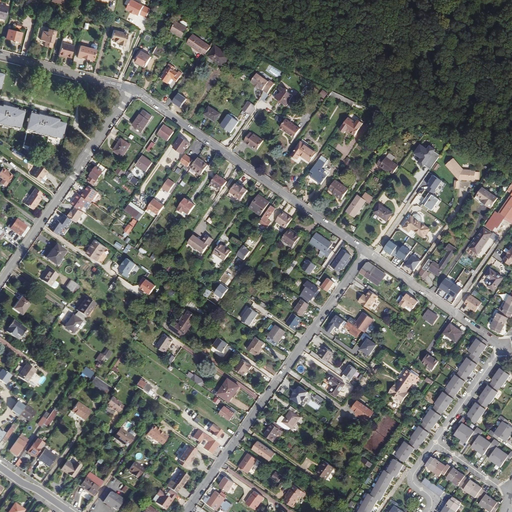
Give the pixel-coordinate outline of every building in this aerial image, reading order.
[(151,9),(133,0),(132,0),(128,9),(131,11),(131,12),(136,14),(140,16),(140,14),(147,17),(151,9)] [(177,34),(183,38),(188,29),(187,27),(188,25),(187,23),(184,21),(181,21),(180,24),(177,22),(171,31),(177,34)] [(6,38),(20,42),(22,33),(8,29),(6,38)] [(41,40),(46,41),(44,46),(51,48),(56,31),(49,29),(48,32),(43,30),(41,40)] [(122,46),(126,33),(113,30),(111,39),(112,39),(112,40),(114,41),(114,42),(117,43),(118,42),(119,42),(119,45),(122,46)] [(187,43),(202,53),(206,55),(211,47),(193,34),(187,43)] [(58,55),(64,56),(64,55),(66,56),(71,57),(74,46),(62,43),(58,55)] [(93,60),(96,49),(96,46),(95,45),(92,44),(91,45),(90,48),(80,45),(77,57),(81,59),(82,57),(93,60)] [(160,57),(164,49),(158,46),(153,54),(160,57)] [(230,56),(216,46),(209,56),(223,66),(230,56)] [(146,68),(152,57),(142,51),(136,62),(146,68)] [(121,72),(126,73),(129,61),(124,59),(121,72)] [(164,73),(165,74),(170,67),(171,68),(174,70),(175,68),(170,64),(164,73)] [(174,80),(175,78),(179,73),(178,73),(174,70),(171,68),(170,67),(165,74),(162,79),(169,84),(169,83),(172,79),(174,80)] [(269,82),(257,74),(251,82),(255,85),(254,85),(259,88),(268,94),(275,84),(270,81),(269,82)] [(278,94),(275,98),(280,101),(281,101),(283,102),(284,104),(288,107),(291,102),(291,100),(294,96),(289,92),(289,90),(286,88),(284,89),(281,87),(279,90),(282,92),(280,95),(278,94)] [(325,98),(328,93),(322,90),(320,95),(325,98)] [(330,95),(353,106),(355,102),(332,91),(330,95)] [(255,106),(249,102),(243,110),(250,114),(255,106)] [(3,104),(0,103),(0,121),(4,123),(4,121),(9,123),(9,124),(13,125),(14,123),(21,124),(25,109),(18,107),(18,105),(13,104),(13,105),(8,104),(3,103),(3,104)] [(221,114),(209,107),(205,114),(216,121),(221,114)] [(39,112),(31,110),(27,126),(34,127),(33,129),(40,131),(40,129),(45,131),(45,132),(50,133),(50,132),(62,135),(63,130),(64,130),(66,120),(59,118),(60,116),(54,115),(54,113),(48,112),(48,113),(45,112),(44,114),(39,113),(39,112)] [(142,132),(153,117),(144,110),(133,126),(142,132)] [(237,124),(227,117),(221,126),(231,133),(237,124)] [(357,123),(349,117),(340,130),(345,133),(346,131),(347,130),(350,132),(355,135),(364,123),(359,120),(357,123)] [(281,128),(295,137),(301,129),(286,119),(281,128)] [(164,125),(158,134),(168,141),(174,132),(164,125)] [(258,150),(264,141),(254,134),(254,135),(251,133),(244,142),(251,146),(252,145),(254,147),(258,150)] [(182,154),(190,143),(181,137),(176,145),(177,146),(174,149),(182,154)] [(121,139),(116,147),(117,148),(115,152),(123,157),(131,145),(121,139)] [(300,155),(310,162),(316,153),(301,142),(292,155),(298,159),(300,155)] [(427,149),(420,144),(413,155),(420,160),(417,164),(424,168),(425,166),(430,169),(440,155),(436,152),(436,150),(430,146),(427,149)] [(395,157),(390,153),(387,157),(392,161),(395,157)] [(193,160),(185,155),(181,161),(188,167),(193,160)] [(143,156),(137,165),(146,172),(153,163),(143,156)] [(322,156),(311,171),(314,173),(312,177),(322,184),(327,176),(324,174),(326,171),(323,169),(329,161),(322,156)] [(385,168),(387,170),(393,174),(399,166),(392,161),(387,157),(386,157),(385,159),(382,157),(377,164),(384,169),(385,168)] [(191,168),(202,175),(202,174),(208,165),(198,158),(191,168)] [(463,168),(452,158),(445,165),(458,178),(460,177),(461,179),(471,179),(471,178),(475,178),(475,169),(471,169),(463,168)] [(351,163),(346,159),(343,164),(348,168),(351,163)] [(97,180),(105,169),(99,164),(94,171),(93,170),(92,170),(91,171),(91,173),(92,173),(90,176),(91,176),(87,181),(93,185),(97,180)] [(46,180),(47,179),(47,178),(46,177),(45,178),(44,176),(44,175),(45,176),(47,172),(38,165),(35,169),(36,169),(31,176),(43,184),(45,180),(46,180)] [(9,174),(6,172),(7,171),(3,168),(0,172),(0,177),(8,183),(13,176),(9,174)] [(127,178),(136,185),(139,181),(133,176),(134,175),(131,173),(127,178)] [(227,182),(217,175),(211,184),(221,191),(227,182)] [(169,192),(175,182),(168,178),(162,188),(169,192)] [(342,200),(348,190),(344,187),(344,186),(335,180),(329,190),(333,193),(337,195),(337,196),(342,200)] [(240,187),(236,184),(230,192),(234,194),(234,196),(237,197),(238,197),(242,200),(248,190),(243,187),(242,188),(240,187)] [(80,196),(87,200),(91,203),(98,193),(89,186),(86,190),(85,192),(83,192),(80,196)] [(480,201),(491,209),(498,198),(483,188),(475,199),(480,202),(480,201)] [(41,199),(39,197),(42,194),(35,189),(24,204),(32,210),(37,203),(38,203),(41,199)] [(361,207),(365,202),(369,204),(373,199),(365,193),(362,198),(358,195),(346,211),(355,217),(357,213),(356,213),(360,206),(361,207)] [(80,211),(87,200),(80,196),(78,194),(71,204),(75,207),(80,211)] [(262,214),(270,202),(259,194),(250,206),(262,214)] [(511,223),(511,222),(511,194),(498,214),(496,212),(486,226),(493,230),(496,227),(497,228),(504,218),(511,223)] [(185,198),(177,210),(183,213),(184,211),(189,215),(195,205),(192,203),(193,203),(189,200),(189,201),(185,198)] [(399,202),(404,206),(408,201),(402,198),(399,202)] [(159,214),(165,206),(154,199),(148,207),(159,214)] [(4,203),(1,207),(7,211),(10,207),(4,203)] [(380,204),(374,212),(387,222),(393,213),(380,204)] [(125,211),(139,220),(143,215),(128,205),(125,211)] [(262,214),(250,206),(249,208),(261,216),(262,214)] [(267,221),(276,209),(272,206),(263,218),(266,221),(267,221)] [(83,213),(80,211),(75,207),(72,213),(71,212),(67,217),(76,223),(83,213)] [(288,216),(282,212),(276,221),(286,229),(293,219),(288,216)] [(413,217),(411,216),(403,228),(409,232),(411,229),(424,237),(430,229),(421,223),(422,221),(422,218),(417,215),(414,215),(413,217)] [(8,227),(20,235),(27,226),(17,219),(13,225),(10,223),(8,227)] [(264,223),(261,221),(257,227),(258,228),(256,230),(259,231),(264,223)] [(267,225),(264,223),(259,231),(261,233),(267,225)] [(484,229),(470,248),(475,252),(479,247),(481,248),(491,234),(484,229)] [(293,247),(300,237),(289,230),(282,239),(293,247)] [(333,244),(317,233),(311,242),(322,250),(320,253),(324,257),(333,244)] [(203,241),(194,235),(188,243),(203,253),(209,245),(214,240),(207,235),(203,241)] [(239,244),(241,239),(233,236),(231,241),(239,244)] [(107,248),(96,240),(87,254),(97,261),(107,248)] [(232,251),(220,243),(214,253),(225,261),(232,251)] [(123,251),(126,253),(131,246),(128,244),(123,251)] [(56,265),(66,251),(56,245),(47,258),(56,265)] [(243,245),(237,254),(245,259),(251,250),(243,245)] [(412,250),(403,245),(396,256),(401,259),(402,258),(406,260),(412,250)] [(429,270),(438,276),(456,249),(449,245),(446,250),(449,251),(439,265),(434,262),(429,270)] [(511,245),(502,261),(511,267),(511,265),(511,245)] [(343,250),(338,257),(336,255),(329,265),(340,272),(351,256),(343,250)] [(496,257),(501,261),(506,254),(500,250),(496,257)] [(237,255),(234,260),(241,264),(244,259),(237,255)] [(421,260),(413,255),(406,265),(414,271),(421,260)] [(117,271),(128,277),(136,263),(125,257),(117,271)] [(310,274),(317,266),(308,259),(301,267),(310,274)] [(50,286),(58,275),(50,269),(42,280),(50,286)] [(366,276),(378,286),(384,278),(371,269),(366,276)] [(424,279),(429,273),(423,269),(419,275),(424,279)] [(486,276),(492,280),(488,286),(494,291),(503,278),(490,269),(486,276)] [(328,277),(321,286),(327,292),(335,283),(328,277)] [(139,288),(150,295),(156,285),(146,278),(139,288)] [(80,286),(71,280),(69,283),(78,289),(80,286)] [(302,300),(308,304),(311,300),(312,300),(319,289),(308,281),(305,285),(307,287),(300,298),(302,300)] [(78,289),(69,283),(65,289),(74,295),(78,289)] [(214,288),(210,285),(203,295),(207,298),(214,288)] [(378,296),(370,290),(366,296),(364,298),(362,297),(358,301),(369,309),(378,296)] [(413,309),(418,301),(407,293),(399,304),(409,312),(412,308),(413,309)] [(464,304),(475,312),(482,302),(471,294),(464,304)] [(504,308),(503,311),(511,315),(511,296),(510,295),(504,308)] [(22,315),(31,302),(23,296),(14,309),(22,315)] [(78,311),(86,317),(96,304),(87,298),(78,311)] [(309,305),(308,304),(302,300),(295,310),(302,316),(309,305)] [(188,307),(201,313),(203,308),(190,302),(188,307)] [(360,312),(353,307),(346,316),(354,321),(360,312)] [(250,308),(242,319),(250,325),(258,314),(250,308)] [(438,317),(428,310),(423,318),(433,324),(438,317)] [(183,337),(197,317),(188,311),(179,324),(175,321),(170,328),(183,337)] [(510,319),(511,315),(503,311),(501,314),(498,313),(491,325),(492,326),(490,329),(500,334),(501,330),(502,331),(508,318),(510,319)] [(363,312),(354,325),(364,332),(373,319),(363,312)] [(74,313),(65,327),(74,333),(78,327),(81,322),(84,324),(86,321),(74,313)] [(302,319),(293,313),(286,323),(295,330),(302,319)] [(337,315),(327,330),(330,333),(335,326),(339,328),(342,324),(351,331),(350,333),(357,338),(361,332),(337,315)] [(26,329),(13,320),(8,328),(6,332),(14,337),(17,334),(21,337),(26,329)] [(463,333),(451,324),(444,333),(457,342),(463,333)] [(276,325),(269,336),(266,334),(263,338),(275,347),(285,332),(276,325)] [(399,331),(393,326),(391,328),(390,330),(397,335),(399,331)] [(43,337),(48,331),(43,328),(39,334),(43,337)] [(30,331),(26,329),(21,337),(17,334),(14,337),(22,342),(30,331)] [(156,347),(165,353),(169,347),(173,340),(164,334),(156,347)] [(371,356),(377,342),(362,334),(355,349),(371,356)] [(259,352),(265,343),(256,337),(255,336),(252,340),(254,341),(248,350),(258,357),(260,353),(259,352)] [(419,426),(411,438),(412,438),(408,444),(405,442),(397,453),(397,454),(395,456),(404,462),(406,460),(407,460),(415,449),(417,450),(420,444),(421,445),(429,433),(432,427),(433,428),(441,416),(441,415),(444,410),(445,411),(453,399),(453,398),(456,393),(457,393),(465,382),(465,381),(469,376),(477,365),(477,364),(481,359),(479,357),(487,346),(486,345),(488,343),(480,337),(478,339),(477,339),(469,351),(472,353),(468,358),(459,369),(460,370),(456,375),(447,387),(448,387),(444,392),(443,392),(435,404),(436,404),(432,409),(427,415),(423,421),(424,421),(420,427),(419,426)] [(346,345),(337,339),(334,342),(343,348),(346,345)] [(328,362),(334,353),(325,347),(319,356),(328,362)] [(102,355),(100,354),(96,360),(98,361),(96,365),(99,367),(106,358),(108,359),(112,353),(106,349),(102,355)] [(267,352),(261,360),(268,365),(274,357),(267,352)] [(421,361),(432,370),(439,361),(428,353),(421,361)] [(338,373),(342,375),(350,360),(347,358),(338,373)] [(243,359),(235,369),(244,376),(247,371),(248,369),(249,370),(250,370),(253,366),(243,359)] [(26,364),(18,376),(27,383),(36,370),(26,364)] [(349,364),(341,377),(350,382),(358,369),(349,364)] [(476,403),(468,414),(469,415),(467,418),(475,423),(477,421),(478,421),(486,409),(485,409),(489,404),(490,404),(498,392),(497,392),(501,386),(502,387),(510,375),(509,375),(511,372),(503,366),(501,369),(500,368),(492,380),(493,380),(489,386),(488,385),(480,397),(481,398),(477,403),(476,403)] [(82,372),(90,378),(94,373),(88,369),(87,370),(85,368),(82,372)] [(407,390),(413,382),(416,384),(420,378),(408,369),(396,386),(395,384),(389,393),(402,402),(409,392),(407,390)] [(90,378),(82,372),(79,377),(87,383),(90,378)] [(189,377),(202,386),(205,382),(195,374),(194,375),(191,373),(189,377)] [(336,397),(345,384),(332,375),(327,381),(334,386),(329,393),(336,397)] [(90,384),(106,394),(110,388),(95,377),(90,384)] [(152,387),(140,379),(136,386),(147,394),(152,387)] [(229,402),(240,387),(228,379),(218,394),(229,402)] [(298,385),(290,398),(301,405),(308,391),(298,385)] [(121,403),(112,397),(106,405),(109,407),(109,408),(112,410),(113,409),(115,411),(116,410),(119,412),(123,406),(120,404),(121,403)] [(374,412),(358,401),(353,409),(357,412),(361,414),(359,416),(368,422),(374,412)] [(71,411),(85,420),(91,411),(77,402),(71,411)] [(19,414),(29,422),(36,412),(26,405),(19,414)] [(235,413),(224,406),(219,414),(229,421),(235,413)] [(288,431),(291,428),(293,429),(301,417),(295,413),(297,410),(291,406),(289,409),(291,410),(285,418),(282,416),(281,417),(280,417),(278,421),(278,422),(277,423),(282,427),(288,431)] [(53,410),(49,415),(43,424),(47,427),(59,411),(54,408),(53,410)] [(43,424),(49,415),(48,413),(46,412),(38,424),(41,427),(43,424)] [(507,441),(511,433),(511,427),(508,425),(510,422),(501,416),(499,419),(503,421),(495,433),(491,430),(489,433),(497,439),(499,436),(507,441)] [(494,452),(489,459),(501,467),(506,460),(508,462),(511,456),(511,451),(509,455),(497,448),(500,443),(494,439),(491,443),(480,435),(483,431),(477,427),(474,431),(463,423),(466,419),(463,417),(457,426),(460,428),(455,435),(467,443),(471,436),(477,440),(472,447),(484,455),(489,448),(494,452)] [(222,431),(212,424),(209,429),(210,430),(209,432),(217,438),(222,431)] [(273,442),(279,434),(281,436),(283,432),(280,429),(272,424),(264,435),(273,442)] [(147,434),(158,442),(158,441),(162,444),(168,437),(163,433),(164,433),(160,430),(160,431),(156,428),(157,427),(153,425),(147,434)] [(5,442),(14,429),(10,427),(2,439),(5,442)] [(127,442),(129,444),(133,439),(126,434),(127,433),(120,428),(114,437),(125,445),(127,442)] [(217,447),(219,444),(199,430),(198,430),(193,438),(199,442),(200,443),(198,445),(211,454),(216,447),(217,447)] [(26,443),(18,438),(16,441),(23,447),(26,443)] [(35,458),(35,457),(42,447),(44,444),(37,439),(34,443),(27,452),(35,458)] [(17,456),(23,447),(16,441),(9,451),(17,456)] [(276,453),(258,441),(253,449),(270,461),(276,453)] [(58,453),(47,446),(45,449),(56,457),(58,453)] [(191,446),(189,449),(187,448),(179,460),(180,461),(178,464),(184,468),(186,465),(187,465),(195,454),(195,453),(197,450),(191,446)] [(42,447),(35,457),(38,459),(49,467),(56,457),(45,449),(42,447)] [(248,473),(258,460),(248,453),(239,467),(248,473)] [(476,497),(481,501),(479,504),(490,511),(491,511),(495,511),(500,505),(497,503),(498,502),(486,494),(488,492),(482,489),(483,488),(471,480),(465,476),(454,468),(453,468),(448,464),(446,466),(435,458),(434,459),(432,457),(426,465),(428,467),(428,468),(440,476),(442,473),(447,477),(447,478),(476,498),(476,497)] [(372,464),(365,458),(362,462),(370,467),(372,464)] [(14,464),(22,469),(25,464),(18,459),(14,464)] [(371,511),(378,499),(380,501),(394,476),(397,477),(404,465),(394,459),(391,465),(387,472),(385,470),(371,495),(369,494),(358,511),(371,511)] [(317,473),(326,479),(335,468),(325,461),(317,473)] [(61,470),(73,478),(81,467),(76,463),(73,466),(67,462),(61,470)] [(134,462),(129,470),(133,472),(135,474),(134,476),(138,478),(144,469),(134,462)] [(181,470),(173,482),(171,485),(178,490),(181,487),(181,488),(189,477),(181,470)] [(282,477),(276,472),(272,477),(278,482),(282,477)] [(99,488),(91,482),(95,477),(89,473),(80,486),(84,489),(93,495),(94,495),(99,488)] [(224,476),(219,487),(229,492),(235,482),(224,476)] [(103,482),(95,477),(91,482),(99,488),(103,482)] [(444,491),(426,478),(422,483),(441,497),(444,491)] [(293,507),(300,496),(303,498),(306,493),(303,491),(304,490),(298,486),(297,487),(294,485),(291,489),(286,496),(287,496),(284,501),(293,507)] [(93,495),(84,489),(82,492),(91,498),(93,495)] [(177,494),(170,489),(167,493),(170,495),(169,497),(166,495),(160,490),(152,500),(155,502),(166,510),(169,506),(167,505),(169,503),(170,504),(177,494)] [(245,502),(255,510),(265,498),(254,490),(245,502)] [(216,491),(207,503),(217,510),(225,498),(216,491)] [(112,507),(116,510),(123,500),(115,494),(114,495),(110,492),(103,502),(112,508),(112,507)] [(456,511),(460,506),(460,505),(461,503),(453,497),(451,499),(450,499),(442,510),(443,511),(442,511),(456,511)] [(403,511),(399,509),(401,506),(392,500),(390,503),(395,506),(390,511),(403,511)] [(9,511),(23,511),(19,509),(20,507),(15,503),(9,511)]
